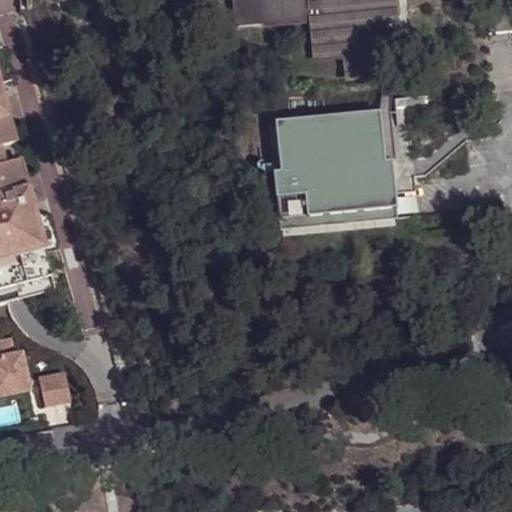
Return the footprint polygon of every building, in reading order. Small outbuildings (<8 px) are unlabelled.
[(382,72),(377,19),(375,0),(339,0),(325,1),(324,0),(235,0),(238,28),(305,23),(304,14),(314,13),(318,54),(347,54),(351,76),(382,72)] [(390,0),(375,0),(377,19),(393,17),(390,0)] [(0,303),(57,288),(0,82),(0,303)] [(380,113),(276,121),(281,188),(274,189),(278,230),(280,230),(281,232),(324,229),(324,227),(396,221),(391,162),(384,163),(380,113)] [(13,335),(0,337),(0,394),(33,387),(25,349),(17,351),(13,335)] [(68,370),(41,375),(47,404),(74,398),(68,370)]
